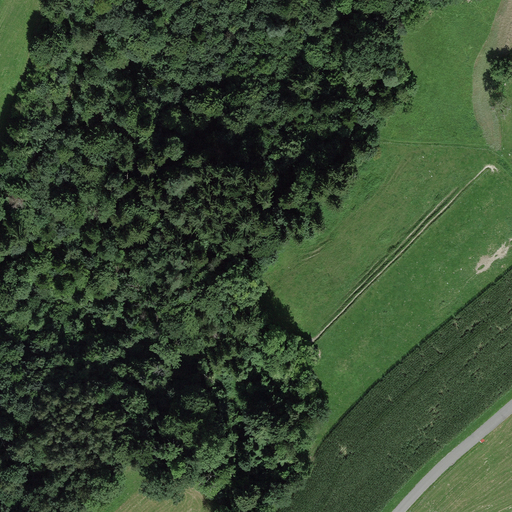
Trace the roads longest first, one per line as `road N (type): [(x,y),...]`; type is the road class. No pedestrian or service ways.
road 1 (track): [(5,158),(39,128),(135,5)]
road 2 (unclassified): [(401,511),(511,406)]
